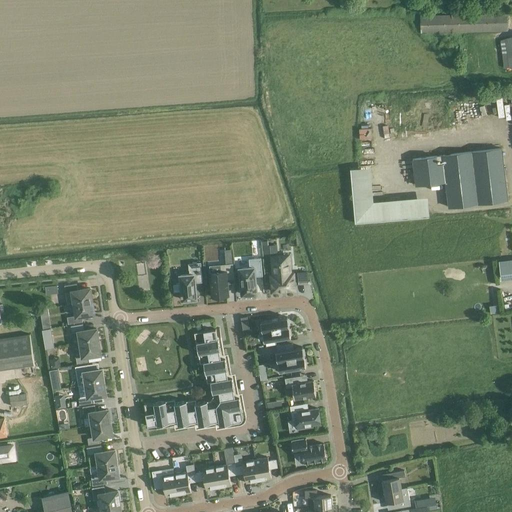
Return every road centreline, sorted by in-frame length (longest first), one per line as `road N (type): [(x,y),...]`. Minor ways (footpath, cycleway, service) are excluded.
road 1 (residential): [(343,471),(310,314),(291,302),(230,308)]
road 2 (residential): [(136,447),(251,424),(230,308)]
road 3 (residential): [(187,511),(258,500),(289,483),(343,471)]
road 4 (residential): [(116,319),(103,265),(0,274)]
road 5 (residential): [(136,447),(116,319)]
